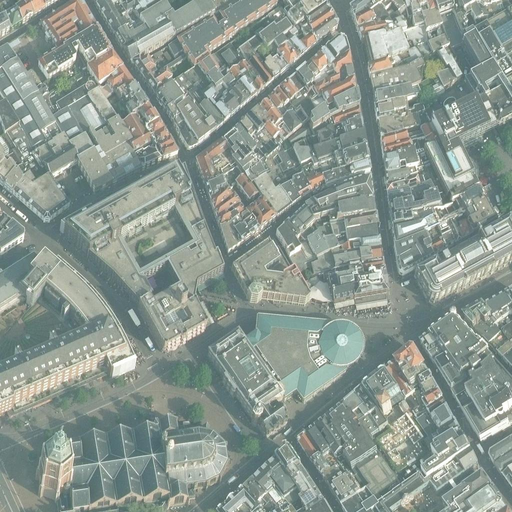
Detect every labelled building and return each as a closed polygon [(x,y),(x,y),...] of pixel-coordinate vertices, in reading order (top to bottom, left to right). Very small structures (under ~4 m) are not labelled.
[(0,0),(0,34),(1,37),(5,35),(9,32),(2,18),(3,17),(2,13),(13,6),(9,1),(11,0),(0,0)] [(33,18),(24,0),(23,0),(21,0),(17,3),(19,7),(14,10),(21,25),(33,18)] [(45,10),(38,0),(24,0),(33,18),(45,10)] [(54,5),(51,0),(38,0),(45,10),(54,5)] [(194,3),(196,6),(173,20),(171,17),(170,17),(164,6),(160,0),(91,0),(95,7),(121,51),(129,65),(139,60),(155,51),(160,48),(214,16),(217,14),(210,3),(215,0),(186,0),(190,4),(194,3)] [(275,8),(270,0),(244,0),(218,17),(223,25),(218,29),(212,20),(175,43),(176,43),(167,47),(173,58),(176,62),(183,57),(185,60),(192,70),(210,58),(207,54),(227,41),(227,40),(275,8)] [(217,14),(240,0),(215,0),(210,3),(217,14)] [(292,31),(325,7),(320,0),(311,0),(286,19),(283,13),(279,8),(266,17),(272,26),(273,25),(276,30),(274,31),(272,28),(264,34),(261,29),(253,34),(256,39),(262,47),(266,51),(267,50),(272,56),(277,52),(277,54),(275,55),(276,56),(284,50),(287,47),(288,46),(283,39),(288,34),(292,31)] [(286,19),(311,0),(291,0),(283,6),(284,7),(284,6),(287,10),(283,13),(286,19)] [(400,24),(389,8),(384,11),(381,11),(374,0),(364,0),(360,4),(349,12),(349,13),(350,16),(351,16),(352,19),(351,20),(352,20),(353,23),(368,13),(377,26),(391,29),(391,28),(400,24)] [(389,8),(384,0),(374,0),(381,11),(384,11),(389,8)] [(400,10),(393,0),(384,0),(389,8),(400,24),(404,31),(410,29),(408,24),(404,18),(402,8),(400,10)] [(400,1),(400,0),(393,0),(400,10),(402,8),(400,1)] [(409,11),(407,0),(400,0),(400,1),(402,8),(404,18),(408,24),(411,23),(408,11),(409,11)] [(424,28),(416,6),(417,5),(416,0),(407,0),(409,11),(408,11),(411,23),(408,24),(410,29),(410,32),(424,28)] [(452,50),(432,1),(432,0),(416,0),(417,5),(416,6),(424,28),(434,54),(442,50),(446,59),(448,59),(451,64),(455,62),(448,51),(452,50)] [(466,41),(464,37),(455,16),(447,0),(432,0),(432,1),(452,50),(459,47),(459,45),(466,41)] [(462,13),(456,0),(447,0),(455,16),(462,13)] [(487,25),(477,8),(476,8),(471,0),(456,0),(462,13),(455,16),(464,37),(487,25)] [(493,13),(488,0),(471,0),(476,8),(477,8),(487,25),(495,21),(492,14),(493,13)] [(511,12),(505,0),(488,0),(493,13),(492,14),(495,21),(511,12)] [(96,31),(94,26),(79,1),(72,5),(71,4),(66,7),(67,8),(57,14),(57,13),(55,14),(56,15),(38,27),(39,29),(41,28),(46,36),(44,38),(47,43),(50,43),(57,54),(96,31)] [(311,27),(329,14),(325,7),(292,31),(297,38),(311,27)] [(14,10),(3,17),(2,18),(9,32),(21,25),(14,10)] [(511,76),(505,64),(511,60),(511,11),(511,12),(495,21),(487,25),(472,33),(502,89),(511,83),(511,76)] [(377,26),(368,13),(353,23),(356,32),(356,33),(369,24),(377,26)] [(336,31),(337,27),(329,14),(311,27),(321,42),(322,41),(322,42),(335,31),(336,31)] [(395,36),(410,32),(410,29),(404,31),(400,24),(391,28),(391,29),(377,26),(369,24),(356,33),(359,43),(360,44),(384,34),(384,35),(394,35),(395,36)] [(321,42),(311,27),(297,38),(292,31),(288,34),(283,39),(288,46),(290,44),(295,41),(297,44),(298,43),(300,46),(309,39),(315,47),(321,42)] [(425,59),(422,52),(424,51),(429,61),(432,61),(436,60),(444,73),(446,72),(449,77),(454,86),(460,82),(450,65),(451,64),(448,59),(446,59),(442,50),(434,54),(424,28),(410,32),(395,36),(394,35),(384,35),(384,34),(360,44),(360,45),(361,47),(361,46),(366,68),(366,71),(390,65),(392,69),(394,71),(404,68),(405,72),(420,65),(422,64),(420,61),(425,59)] [(111,55),(99,36),(96,31),(57,54),(38,66),(31,70),(36,77),(42,73),(47,82),(72,67),(71,64),(75,62),(75,60),(71,53),(77,49),(88,68),(111,55)] [(511,83),(502,89),(472,33),(464,37),(466,41),(459,45),(459,47),(476,76),(462,83),(473,101),(478,98),(480,102),(479,102),(488,119),(490,118),(495,129),(502,144),(511,138),(511,83)] [(261,67),(252,54),(262,47),(256,39),(236,53),(230,44),(227,46),(251,78),(253,77),(264,91),(272,84),(263,72),(262,70),(261,68),(261,67)] [(315,47),(309,39),(300,46),(299,46),(306,55),(315,47)] [(306,55),(299,46),(300,46),(298,43),(297,44),(295,41),(290,44),(288,46),(287,47),(293,54),(299,61),(306,55)] [(345,47),(344,44),(343,42),(339,41),(336,42),(324,53),(335,67),(348,56),(345,47)] [(251,78),(227,46),(211,57),(226,79),(225,79),(228,83),(230,86),(232,84),(236,90),(244,84),(255,98),(264,91),(253,77),(251,78)] [(113,186),(68,109),(54,119),(41,98),(38,94),(17,60),(7,47),(2,50),(2,49),(1,50),(0,51),(0,95),(5,103),(19,126),(30,144),(29,145),(30,147),(34,155),(42,168),(28,176),(27,175),(19,180),(21,184),(16,189),(18,192),(16,195),(14,194),(12,197),(43,224),(49,224),(69,209),(68,209),(60,197),(57,192),(49,180),(62,173),(67,170),(76,164),(94,195),(99,193),(107,189),(106,189),(111,187),(113,186)] [(295,64),(290,57),(284,50),(276,56),(277,58),(287,71),(295,64)] [(155,60),(163,55),(161,52),(153,57),(155,60)] [(171,60),(167,55),(166,53),(163,55),(167,63),(171,60)] [(350,70),(348,56),(335,67),(324,53),(309,66),(319,80),(317,82),(320,87),(350,70)] [(299,61),(293,54),(290,57),(295,64),(299,61)] [(97,87),(122,71),(111,55),(88,68),(86,69),(90,77),(90,78),(88,80),(88,82),(89,84),(56,105),(53,107),(49,101),(49,96),(62,89),(64,89),(70,86),(70,84),(69,81),(41,98),(54,119),(68,109),(98,90),(99,90),(97,87)] [(147,88),(156,82),(155,81),(159,78),(158,77),(165,72),(166,73),(185,60),(183,57),(176,62),(170,66),(168,63),(160,68),(162,71),(156,75),(152,77),(144,83),(145,85),(147,88)] [(221,89),(228,83),(225,79),(226,79),(211,57),(210,58),(192,70),(165,91),(155,99),(165,115),(171,110),(194,94),(201,103),(211,97),(219,91),(221,89)] [(278,78),(270,66),(273,62),(271,58),(267,61),(268,63),(264,66),(263,69),(262,70),(263,72),(272,84),(273,83),(278,78)] [(287,71),(277,58),(273,62),(270,66),(278,78),(287,71)] [(154,71),(155,71),(147,59),(140,63),(139,60),(129,65),(132,69),(133,68),(144,83),(152,77),(156,75),(154,71)] [(390,76),(388,72),(392,69),(390,65),(366,71),(367,72),(368,80),(390,76)] [(428,82),(423,72),(420,65),(405,72),(404,68),(394,71),(394,72),(395,74),(390,76),(368,80),(372,98),(407,92),(428,83),(427,83),(428,82)] [(319,80),(309,66),(303,71),(303,72),(313,85),(314,85),(317,90),(320,87),(317,82),(319,80)] [(314,107),(344,87),(344,86),(352,82),(350,70),(320,87),(317,90),(309,97),(308,98),(314,107)] [(134,87),(122,71),(97,87),(99,90),(100,89),(102,89),(106,86),(106,84),(113,94),(115,93),(116,92),(118,94),(123,91),(125,93),(134,87)] [(171,80),(166,73),(165,72),(158,77),(159,78),(155,81),(156,82),(147,88),(155,99),(165,91),(162,87),(171,80)] [(313,85),(303,72),(295,79),(309,97),(317,90),(314,85),(313,85)] [(82,78),(83,76),(81,73),(73,78),(74,81),(77,81),(82,78)] [(426,95),(432,92),(434,94),(441,91),(442,92),(454,86),(449,77),(446,75),(434,79),(439,87),(432,91),(431,87),(429,87),(428,83),(407,92),(372,98),(372,100),(373,110),(385,108),(385,106),(405,103),(405,105),(411,104),(416,102),(415,97),(425,93),(426,95)] [(309,97),(295,79),(287,85),(289,88),(290,87),(300,101),(304,98),(305,100),(308,98),(309,97)] [(312,127),(355,96),(352,82),(344,86),(344,87),(314,107),(308,98),(305,100),(304,98),(300,101),(295,105),(293,103),(291,105),(290,106),(293,110),(296,116),(294,118),(302,128),(303,127),(303,128),(287,141),(291,147),(309,138),(308,136),(307,134),(305,131),(308,129),(311,127),(312,127)] [(248,105),(236,90),(232,84),(230,86),(228,83),(221,89),(227,95),(224,97),(238,113),(248,105)] [(255,98),(244,84),(236,90),(248,105),(248,104),(249,104),(255,98)] [(300,101),(290,87),(289,88),(287,85),(280,91),(288,103),(290,106),(291,105),(293,103),(295,105),(300,101)] [(141,98),(139,95),(134,87),(125,93),(123,91),(118,94),(116,92),(115,93),(116,94),(115,94),(121,103),(122,102),(124,104),(130,101),(132,104),(141,98)] [(141,171),(134,158),(133,156),(128,146),(131,144),(121,125),(117,120),(104,100),(98,90),(68,109),(113,186),(117,184),(125,180),(141,171)] [(238,113),(224,97),(219,91),(211,97),(212,98),(211,100),(214,104),(220,99),(221,100),(223,102),(218,107),(217,106),(217,107),(229,122),(229,121),(238,113)] [(288,103),(280,91),(273,97),(284,111),(285,111),(289,109),(291,111),(293,110),(290,106),(288,103)] [(430,102),(443,95),(442,92),(441,91),(434,94),(432,92),(426,95),(430,102)] [(221,128),(201,103),(194,94),(171,110),(173,112),(184,105),(205,131),(208,128),(214,135),(214,134),(221,128)] [(313,138),(357,111),(355,96),(312,127),(311,127),(308,129),(305,131),(307,134),(308,136),(309,138),(311,137),(310,135),(311,134),(313,138)] [(229,122),(217,107),(213,110),(211,106),(214,104),(211,100),(212,98),(211,97),(201,103),(221,128),(222,127),(229,122)] [(267,102),(280,117),(286,113),(284,111),(273,97),(267,102)] [(133,117),(138,113),(148,108),(141,98),(132,104),(130,101),(124,104),(122,102),(121,103),(131,118),(133,117)] [(454,105),(454,103),(454,102),(453,101),(452,100),(451,100),(449,100),(447,101),(444,104),(443,105),(443,107),(443,108),(444,109),(445,110),(447,110),(448,109),(450,108),(452,108),(453,106),(454,105)] [(477,180),(478,179),(478,177),(478,176),(478,175),(478,173),(478,172),(477,171),(477,169),(477,168),(476,167),(475,166),(475,165),(474,163),(472,162),(471,161),(469,160),(467,159),(466,158),(464,158),(462,158),(460,157),(459,155),(456,157),(453,150),(458,148),(460,149),(461,149),(463,149),(464,150),(465,150),(467,150),(470,149),(472,149),(473,148),(475,147),(477,146),(479,144),(480,143),(480,142),(481,141),(482,139),(482,138),(483,136),(483,135),(495,129),(490,118),(488,119),(479,102),(469,107),(430,126),(432,131),(437,140),(440,146),(420,154),(382,165),(384,177),(388,178),(397,176),(396,176),(398,175),(398,176),(403,175),(403,174),(416,171),(416,172),(423,169),(431,167),(450,208),(453,206),(457,205),(465,201),(464,200),(477,193),(474,186),(475,184),(476,183),(477,181),(477,180)] [(19,126),(5,103),(0,105),(0,124),(4,136),(19,126)] [(406,115),(404,106),(405,106),(405,105),(405,103),(385,106),(385,108),(373,110),(374,111),(376,126),(404,123),(403,121),(426,118),(420,108),(410,110),(411,114),(406,115)] [(280,123),(266,104),(258,111),(265,121),(264,122),(267,127),(262,131),(263,132),(278,150),(279,151),(281,150),(285,146),(283,143),(290,138),(280,123)] [(205,131),(184,105),(173,112),(179,122),(186,134),(196,149),(196,148),(214,135),(208,128),(205,131)] [(152,115),(151,112),(148,108),(138,113),(143,121),(152,115)] [(179,122),(173,112),(171,110),(165,115),(172,126),(179,122)] [(265,121),(258,111),(250,118),(254,123),(262,131),(267,127),(264,122),(265,121)] [(344,130),(350,127),(350,126),(359,121),(357,111),(313,138),(307,141),(311,153),(314,152),(311,145),(333,133),(334,134),(344,129),(344,130)] [(158,124),(157,122),(152,115),(143,121),(138,113),(133,117),(143,132),(158,124)] [(291,114),(280,123),(290,138),(302,128),(294,118),(291,114)] [(151,145),(143,132),(133,117),(131,118),(132,120),(121,125),(131,144),(128,146),(133,156),(151,145)] [(278,150),(263,132),(262,131),(254,123),(250,118),(238,129),(231,135),(254,167),(259,164),(261,163),(262,164),(264,162),(274,154),(278,150)] [(432,131),(430,126),(426,118),(403,121),(404,123),(376,126),(379,141),(432,131)] [(362,136),(359,121),(350,126),(350,127),(344,130),(344,129),(334,134),(340,144),(342,143),(344,146),(362,136)] [(186,134),(179,122),(172,126),(179,139),(186,134)] [(168,142),(158,124),(143,132),(151,145),(152,145),(154,148),(158,146),(159,147),(168,142)] [(9,161),(30,147),(29,145),(30,144),(19,126),(4,136),(0,138),(0,176),(0,177),(0,176),(0,172),(9,161)] [(380,152),(437,140),(432,131),(379,141),(379,142),(380,152)] [(364,150),(362,136),(344,146),(342,143),(340,144),(334,134),(333,133),(311,145),(314,152),(311,153),(312,156),(316,166),(364,150)] [(196,149),(186,134),(179,139),(186,151),(187,152),(189,152),(196,149)] [(254,167),(231,135),(231,136),(229,138),(224,143),(223,142),(221,144),(221,143),(220,144),(229,157),(229,158),(233,165),(232,165),(241,179),(242,178),(249,187),(251,185),(252,188),(271,174),(264,162),(262,164),(261,163),(259,164),(254,167)] [(420,154),(440,146),(437,140),(380,152),(380,153),(382,165),(420,154)] [(159,157),(165,153),(172,149),(168,142),(159,147),(158,146),(154,148),(159,157)] [(322,179),(350,169),(367,164),(364,150),(316,166),(312,156),(310,157),(304,142),(290,149),(283,154),(276,156),(281,165),(291,182),(301,176),(303,179),(317,174),(318,179),(320,178),(322,178),(322,179)] [(232,165),(233,165),(229,158),(229,157),(220,144),(209,153),(225,176),(232,186),(234,184),(241,179),(232,165)] [(42,168),(34,155),(30,147),(9,161),(0,172),(0,176),(0,177),(0,176),(0,186),(12,197),(14,194),(16,195),(18,192),(16,189),(21,184),(19,180),(27,175),(28,176),(42,168)] [(162,162),(159,157),(154,148),(142,154),(142,153),(134,158),(141,171),(162,162)] [(175,155),(175,153),(172,149),(165,153),(169,160),(174,158),(175,157),(175,156),(175,155)] [(291,209),(278,189),(282,186),(281,184),(282,184),(281,181),(282,180),(280,177),(279,177),(276,171),(274,169),(271,164),(272,161),(276,156),(283,154),(281,150),(279,151),(278,150),(274,154),(264,162),(271,174),(252,188),(257,195),(262,202),(276,221),(291,209)] [(169,160),(165,153),(159,157),(162,162),(169,160)] [(225,176),(209,153),(200,159),(196,162),(196,163),(195,164),(195,166),(198,172),(204,188),(225,176)] [(352,180),(366,176),(369,172),(367,164),(350,169),(322,179),(322,178),(320,178),(325,189),(334,185),(342,183),(352,180)] [(302,201),(291,182),(281,165),(276,168),(274,169),(276,171),(279,177),(280,177),(282,180),(281,181),(282,184),(281,184),(282,186),(278,189),(291,209),(300,202),(302,201)] [(423,204),(440,197),(446,209),(450,208),(431,167),(423,169),(428,179),(431,185),(421,191),(422,193),(386,198),(387,209),(423,204)] [(428,179),(423,169),(416,172),(416,171),(403,174),(403,175),(398,176),(398,175),(396,176),(397,176),(388,178),(384,177),(385,188),(420,183),(428,179)] [(204,230),(194,202),(183,170),(161,180),(148,186),(127,197),(107,207),(86,218),(73,227),(59,237),(113,283),(137,311),(138,311),(150,301),(151,301),(142,285),(142,284),(166,271),(178,292),(167,298),(172,307),(174,308),(180,304),(183,309),(191,305),(192,306),(193,306),(194,300),(196,290),(222,275),(210,244),(210,243),(204,230)] [(325,189),(320,178),(318,179),(317,174),(303,179),(312,195),(319,192),(325,189)] [(232,190),(230,188),(232,186),(225,176),(204,188),(209,203),(209,204),(218,201),(217,197),(227,192),(232,190)] [(312,195),(303,179),(301,176),(291,182),(302,201),(311,195),(312,195)] [(257,195),(252,188),(251,185),(249,187),(242,178),(241,179),(234,184),(249,203),(257,197),(256,196),(257,195)] [(421,191),(431,185),(428,179),(420,183),(385,188),(386,198),(422,193),(421,191)] [(373,204),(370,180),(340,190),(312,205),(320,215),(373,204)] [(213,214),(231,201),(227,192),(217,197),(218,201),(209,204),(213,214)] [(456,222),(460,220),(459,218),(463,217),(466,222),(468,225),(476,221),(471,211),(483,205),(479,197),(477,193),(464,200),(465,201),(457,205),(453,206),(454,208),(442,213),(443,214),(438,215),(431,218),(433,223),(418,230),(391,233),(392,244),(393,247),(393,250),(411,246),(411,244),(431,236),(445,229),(453,225),(452,224),(457,222),(456,222)] [(442,213),(454,208),(453,206),(450,208),(446,209),(440,197),(423,204),(387,209),(389,222),(422,218),(421,217),(428,216),(437,212),(438,215),(443,214),(442,213)] [(230,214),(237,209),(239,208),(232,199),(231,201),(213,214),(216,223),(224,217),(223,216),(229,212),(230,214)] [(276,221),(262,202),(253,209),(267,227),(276,221)] [(375,218),(373,204),(320,215),(312,205),(304,210),(317,230),(375,218)] [(494,226),(483,205),(471,211),(476,221),(468,225),(467,226),(472,237),(494,226)] [(219,233),(243,218),(237,209),(230,214),(229,212),(223,216),(224,217),(216,223),(219,233)] [(267,227),(253,209),(244,215),(245,217),(250,222),(258,234),(267,227)] [(320,235),(317,230),(304,210),(275,237),(277,240),(288,260),(301,252),(298,248),(320,235)] [(418,230),(433,223),(431,218),(438,215),(437,212),(428,216),(421,217),(422,218),(389,222),(390,233),(391,233),(418,230)] [(239,248),(230,237),(250,222),(245,217),(243,218),(219,233),(221,237),(222,240),(223,245),(224,245),(225,250),(225,251),(227,255),(227,256),(239,248)] [(375,218),(317,230),(320,235),(336,233),(337,235),(355,232),(356,234),(376,230),(375,218)] [(0,240),(11,228),(2,220),(0,223),(0,240)] [(239,248),(258,234),(250,222),(230,237),(239,248)] [(504,266),(509,264),(510,264),(510,263),(511,262),(511,232),(511,233),(508,227),(509,227),(508,226),(509,226),(508,224),(506,225),(505,226),(501,229),(500,228),(500,229),(498,230),(497,230),(496,231),(413,277),(414,279),(415,279),(415,280),(418,285),(418,287),(419,286),(421,291),(424,297),(425,299),(426,300),(426,299),(428,301),(429,302),(428,302),(429,303),(432,303),(433,304),(434,304),(435,303),(437,303),(438,303),(440,302),(439,302),(441,301),(442,300),(444,299),(444,300),(445,299),(445,298),(450,296),(451,296),(451,295),(456,293),(457,293),(457,292),(461,290),(462,290),(463,290),(463,289),(463,290),(465,289),(465,288),(469,286),(470,286),(471,286),(472,285),(477,282),(483,279),(485,278),(484,278),(485,278),(485,277),(490,275),(492,274),(491,274),(492,274),(493,273),(497,270),(497,271),(499,270),(498,270),(503,267),(503,268),(504,267),(504,266)] [(472,237),(467,226),(465,227),(464,224),(457,228),(459,231),(456,232),(461,243),(472,237)] [(461,243),(456,232),(453,225),(445,229),(449,237),(454,246),(461,243)] [(0,257),(23,243),(23,238),(11,228),(0,240),(0,257)] [(411,273),(433,261),(431,258),(426,248),(449,237),(445,229),(431,236),(411,244),(411,246),(393,250),(398,276),(398,277),(400,278),(402,279),(402,278),(411,273)] [(307,264),(340,252),(358,245),(378,242),(376,230),(356,234),(355,232),(337,235),(336,233),(320,235),(298,248),(301,252),(288,260),(294,270),(297,275),(306,270),(305,270),(308,269),(307,264)] [(426,248),(431,258),(454,246),(449,237),(426,248)] [(299,285),(273,242),(268,246),(267,245),(233,269),(231,271),(231,272),(246,299),(249,305),(256,306),(260,301),(304,307),(309,302),(309,301),(299,285)] [(379,252),(378,242),(358,245),(340,252),(341,258),(379,252)] [(359,267),(381,263),(379,252),(341,258),(340,252),(307,264),(308,269),(310,277),(314,276),(316,276),(322,275),(359,267)] [(0,416),(7,414),(9,418),(107,375),(109,380),(131,370),(133,370),(132,367),(132,366),(128,356),(124,348),(120,341),(114,331),(113,329),(107,320),(105,318),(97,307),(88,297),(87,297),(78,288),(56,269),(53,274),(45,266),(43,263),(39,267),(32,261),(0,281),(0,416)] [(382,273),(381,263),(359,267),(361,276),(382,273)] [(384,296),(386,296),(384,286),(382,273),(361,276),(359,267),(322,275),(322,277),(325,277),(325,278),(331,303),(332,303),(332,305),(353,301),(354,301),(355,306),(385,301),(384,296)] [(204,330),(199,320),(193,308),(193,307),(193,306),(192,306),(191,305),(183,309),(180,304),(174,308),(172,307),(167,298),(153,305),(151,301),(150,301),(138,311),(137,311),(139,314),(161,352),(165,353),(166,354),(179,346),(179,347),(184,344),(184,343),(191,340),(203,333),(203,332),(203,331),(204,330)] [(511,310),(505,299),(483,311),(482,311),(492,325),(485,331),(482,327),(474,332),(483,340),(496,330),(511,319),(511,310)] [(492,325),(482,311),(464,321),(469,326),(474,332),(482,327),(485,331),(492,325)] [(489,347),(511,330),(511,319),(496,330),(483,340),(489,347)] [(249,354),(282,402),(283,403),(283,402),(283,403),(295,394),(302,404),(303,403),(303,404),(345,375),(344,373),(345,373),(345,372),(346,371),(354,366),(355,366),(356,366),(356,365),(356,364),(356,363),(359,354),(360,354),(361,353),(361,352),(360,352),(360,351),(359,351),(357,342),(358,342),(358,341),(358,340),(357,339),(356,339),(355,339),(348,333),(348,332),(347,331),(346,331),(345,331),(345,332),(336,331),(335,331),(334,330),(333,330),(333,331),(333,329),(332,329),(332,328),(258,321),(257,322),(255,336),(255,337),(243,345),(249,354)] [(480,374),(495,363),(489,357),(478,345),(477,345),(458,325),(457,323),(455,322),(454,322),(452,323),(430,338),(440,353),(445,360),(434,367),(441,378),(455,370),(462,381),(472,375),(475,381),(474,382),(475,384),(483,378),(480,374)] [(497,355),(511,343),(511,330),(489,347),(497,355)] [(249,354),(243,345),(237,335),(234,338),(227,342),(226,343),(220,347),(216,350),(210,354),(207,357),(213,366),(214,366),(224,380),(221,382),(222,383),(224,387),(225,387),(224,387),(225,389),(228,392),(229,394),(232,398),(232,399),(235,397),(245,411),(252,421),(275,406),(278,406),(280,404),(281,402),(282,402),(249,354)] [(445,360),(440,353),(430,338),(420,345),(422,348),(429,359),(434,367),(445,360)] [(511,354),(511,343),(497,355),(503,362),(511,354)] [(429,378),(425,371),(414,353),(413,353),(411,353),(394,367),(410,391),(411,392),(417,388),(418,386),(418,385),(429,378)] [(511,354),(503,362),(511,371),(511,354)] [(483,444),(506,430),(511,426),(511,423),(509,417),(511,415),(511,383),(495,364),(495,363),(480,374),(483,378),(475,384),(474,382),(470,384),(474,391),(456,403),(464,417),(481,445),(483,444)] [(428,422),(447,409),(442,401),(426,412),(415,418),(413,415),(420,410),(418,405),(415,397),(411,392),(410,391),(394,367),(385,374),(386,374),(405,403),(398,408),(404,418),(399,421),(398,422),(404,431),(417,422),(418,424),(426,419),(428,422)] [(470,384),(474,382),(475,381),(472,375),(462,381),(455,370),(441,378),(452,396),(470,384)] [(405,403),(386,374),(369,387),(364,391),(364,392),(364,391),(379,414),(382,411),(380,408),(384,405),(390,414),(398,408),(405,403)] [(433,385),(429,378),(418,385),(422,392),(433,385)] [(456,403),(474,391),(470,384),(452,396),(454,399),(456,403)] [(422,402),(438,393),(433,385),(422,392),(423,394),(420,399),(422,402)] [(379,414),(364,391),(364,392),(364,391),(363,392),(356,398),(370,419),(381,436),(391,429),(392,428),(385,418),(391,414),(390,414),(384,405),(380,408),(382,411),(379,414)] [(426,412),(442,401),(438,393),(422,402),(421,403),(426,412)] [(381,436),(370,419),(356,398),(355,398),(346,407),(369,442),(379,436),(379,437),(381,436)] [(277,409),(275,406),(252,421),(251,421),(250,424),(252,427),(256,428),(257,427),(265,439),(269,437),(278,430),(282,427),(285,425),(286,424),(287,423),(278,409),(277,409)] [(402,489),(392,474),(381,459),(369,442),(346,407),(345,407),(343,408),(326,422),(347,454),(342,457),(345,461),(355,477),(354,477),(364,492),(365,494),(367,492),(377,506),(393,496),(402,489)] [(442,434),(455,426),(447,409),(428,422),(426,419),(418,424),(417,422),(404,431),(419,452),(422,458),(431,453),(430,451),(426,445),(432,441),(438,437),(439,438),(441,436),(442,435),(442,434)] [(347,454),(326,422),(315,431),(328,451),(329,450),(339,465),(341,464),(345,461),(342,457),(347,454)] [(218,481),(225,468),(228,469),(228,467),(226,466),(224,451),(226,450),(225,448),(223,449),(212,438),(214,436),(212,435),(211,437),(207,437),(209,430),(205,429),(202,429),(201,436),(198,435),(198,433),(196,433),(196,435),(186,437),(185,434),(184,434),(183,428),(175,429),(175,427),(177,424),(175,423),(173,425),(156,428),(154,426),(152,428),(154,429),(150,429),(151,434),(148,435),(147,433),(140,434),(141,436),(133,437),(132,435),(130,435),(131,437),(115,439),(105,441),(105,439),(103,439),(103,441),(79,446),(78,443),(76,443),(77,446),(72,446),(72,444),(65,445),(65,447),(61,448),(61,445),(59,446),(59,448),(59,449),(57,449),(57,451),(59,451),(60,456),(54,455),(49,459),(51,466),(48,466),(49,470),(39,478),(36,476),(35,480),(38,481),(39,487),(40,493),(38,495),(40,498),(42,496),(54,500),(55,503),(56,503),(57,511),(165,511),(167,510),(169,507),(185,505),(187,507),(189,505),(186,503),(186,500),(194,499),(194,493),(195,493),(194,490),(204,489),(205,491),(207,491),(206,488),(217,483),(219,484),(220,483),(218,481)] [(433,451),(460,435),(455,426),(442,434),(442,435),(441,436),(439,438),(438,437),(432,441),(426,445),(430,451),(433,450),(433,451)] [(402,444),(402,443),(401,443),(391,429),(381,436),(379,437),(379,436),(369,442),(381,459),(392,451),(401,445),(402,444)] [(339,465),(329,450),(328,451),(315,431),(307,437),(323,462),(330,474),(342,467),(341,464),(339,465)] [(426,484),(471,454),(460,435),(433,451),(433,450),(430,451),(431,453),(422,458),(419,452),(414,456),(409,459),(422,477),(426,484)] [(323,462),(307,437),(298,444),(300,446),(314,467),(323,462)] [(494,468),(511,457),(511,443),(491,456),(490,461),(494,468)] [(403,467),(392,451),(381,459),(392,474),(403,467)] [(318,495),(292,455),(291,455),(291,454),(290,453),(289,453),(288,453),(287,454),(286,454),(276,463),(302,502),(291,511),(315,511),(325,506),(318,495)] [(437,497),(478,467),(471,454),(426,484),(422,477),(418,480),(414,482),(419,490),(420,489),(422,493),(425,491),(429,488),(430,487),(437,497)] [(502,480),(511,474),(511,457),(494,468),(502,480)] [(276,511),(291,511),(302,502),(276,463),(276,462),(275,463),(276,464),(272,467),(268,470),(267,471),(267,470),(253,484),(262,494),(276,511)] [(330,474),(323,462),(314,467),(322,479),(330,474)] [(328,487),(350,473),(344,466),(342,467),(330,474),(322,479),(328,487)] [(414,482),(403,467),(392,474),(402,489),(403,489),(404,490),(414,482)] [(511,474),(502,480),(511,493),(511,474)] [(360,494),(357,488),(354,484),(352,479),(350,480),(347,477),(328,488),(342,510),(365,494),(364,492),(360,494)] [(459,511),(491,490),(482,477),(442,505),(447,511),(459,511)] [(422,493),(420,489),(419,490),(414,482),(404,490),(412,502),(413,500),(422,493)] [(276,511),(262,494),(253,484),(251,486),(250,486),(248,489),(245,492),(244,492),(260,511),(276,511)] [(412,502),(404,490),(403,489),(402,489),(393,496),(402,508),(412,502)] [(495,511),(503,506),(498,498),(491,490),(459,511),(495,511)] [(328,511),(325,506),(315,511),(260,511),(244,492),(243,493),(239,497),(239,498),(224,511),(223,511),(328,511)] [(372,511),(378,508),(377,506),(367,492),(365,494),(342,510),(343,511),(372,511)] [(395,511),(401,508),(401,509),(402,508),(393,496),(377,506),(378,508),(372,511),(395,511)]
